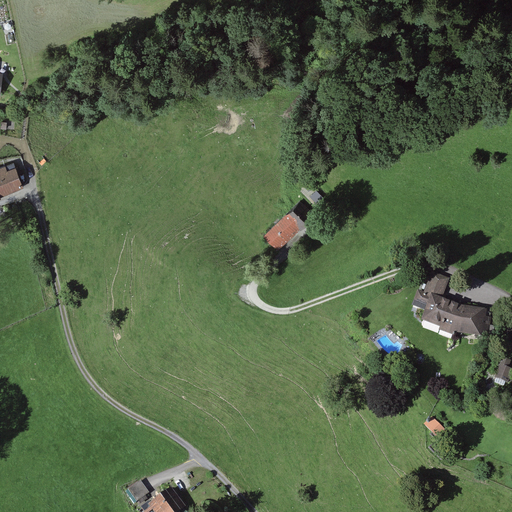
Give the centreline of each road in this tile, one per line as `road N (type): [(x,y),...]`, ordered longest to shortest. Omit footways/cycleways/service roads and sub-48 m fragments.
road 1 (track): [(23,139),(73,356),(101,396),(175,437),(255,511)]
road 2 (residential): [(511,302),(436,266),(398,268),(289,311),(268,308),(251,286),(294,245)]
